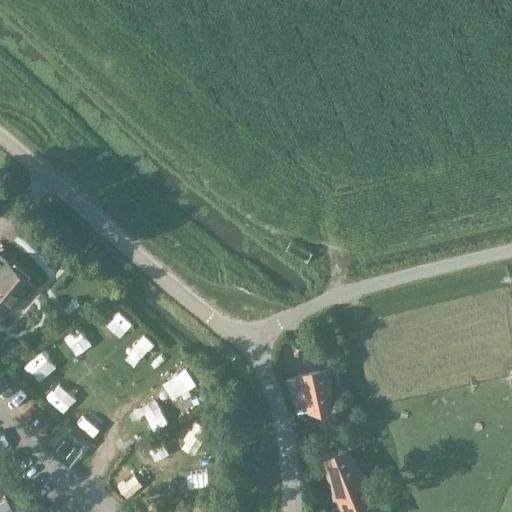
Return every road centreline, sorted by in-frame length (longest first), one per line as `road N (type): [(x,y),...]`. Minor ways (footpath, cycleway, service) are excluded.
road 1 (unclassified): [(248,333),(220,323),(0,133)]
road 2 (unclassified): [(248,333),(333,299),(511,255)]
road 3 (unclassified): [(294,511),(288,463),(248,333)]
